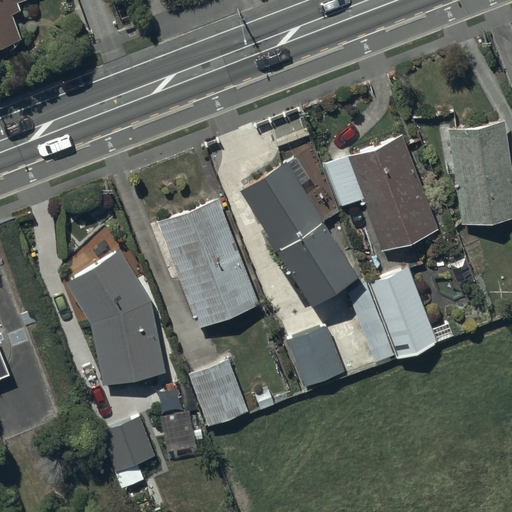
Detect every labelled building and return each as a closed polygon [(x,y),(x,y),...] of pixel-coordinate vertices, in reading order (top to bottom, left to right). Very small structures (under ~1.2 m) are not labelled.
[(0,0),(0,46),(19,40),(10,15),(20,11),(17,4),(25,0),(0,0)] [(511,194),(502,122),(446,129),(459,225),(511,217),(511,194)] [(399,135),(346,156),(323,165),(340,209),(359,201),(380,252),(437,229),(399,135)] [(284,161),(237,192),(267,237),(264,238),(308,306),(354,276),(319,222),(323,220),(284,161)] [(215,199),(154,222),(195,327),(255,304),(215,199)] [(117,250),(64,284),(89,325),(101,384),(163,372),(149,300),(117,250)] [(405,266),(367,281),(397,356),(435,341),(405,266)] [(325,328),(285,343),(301,387),(342,372),(325,328)] [(349,331),(336,335),(347,371),(360,367),(349,331)] [(246,409),(226,359),(186,375),(207,425),(246,409)] [(138,416),(97,432),(118,488),(143,479),(137,462),(153,455),(138,416)]
